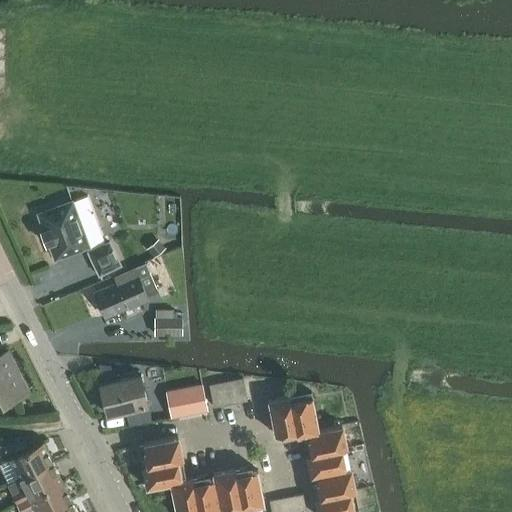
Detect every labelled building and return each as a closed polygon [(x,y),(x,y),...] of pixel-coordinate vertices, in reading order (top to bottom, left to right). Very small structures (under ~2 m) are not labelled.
[(39,213),(45,229),(42,230),(47,243),(50,242),(56,258),(89,246),(73,201),(39,213)] [(158,238),(147,248),(154,257),(166,247),(158,238)] [(90,251),(100,273),(120,264),(110,242),(90,251)] [(146,261),(128,269),(117,274),(119,280),(95,290),(106,317),(149,298),(140,277),(150,273),(146,261)] [(182,317),(155,317),(155,335),(182,335),(182,317)] [(0,353),(0,404),(29,390),(8,349),(0,353)] [(111,365),(100,363),(104,381),(107,381),(115,379),(111,365)] [(107,413),(148,404),(140,372),(115,379),(107,381),(104,381),(100,382),(107,413)] [(243,377),(236,378),(238,389),(245,388),(243,377)] [(230,379),(232,390),(238,389),(236,378),(230,379)] [(223,381),(226,392),(232,390),(230,379),(223,381)] [(217,382),(219,393),(226,392),(223,381),(217,382)] [(207,409),(201,382),(165,390),(171,416),(207,409)] [(210,383),(212,394),(219,393),(217,382),(210,383)] [(238,389),(241,400),(247,399),(245,388),(238,389)] [(232,390),(234,402),(241,400),(238,389),(232,390)] [(226,392),(228,403),(234,402),(232,390),(226,392)] [(296,433),(302,432),(319,428),(311,390),(288,395),(296,433)] [(219,393),(221,404),(228,403),(226,392),(219,393)] [(219,393),(212,394),(214,406),(221,404),(219,393)] [(296,433),(288,395),(267,399),(275,433),(279,432),(280,437),(296,433)] [(340,424),(319,428),(302,432),(306,453),(345,444),(340,424)] [(145,465),(182,458),(178,436),(140,442),(145,465)] [(359,437),(349,439),(350,445),(360,443),(359,437)] [(11,453),(12,455),(1,461),(10,480),(21,475),(54,458),(44,438),(11,453)] [(345,444),(306,453),(311,475),(349,466),(345,444)] [(7,483),(12,493),(16,501),(63,478),(54,458),(21,475),(22,475),(7,483)] [(182,458),(145,465),(144,465),(148,487),(170,482),(186,480),(186,478),(182,458)] [(243,506),(265,502),(258,466),(253,467),(253,465),(236,468),(243,506)] [(311,475),(316,495),(354,487),(349,466),(311,475)] [(221,510),(243,506),(236,468),(215,472),(215,473),(214,473),(221,510)] [(221,510),(214,473),(192,477),(198,511),(215,511),(220,511),(220,510),(221,510)] [(198,511),(192,477),(186,478),(186,480),(170,482),(176,511),(198,511)] [(63,478),(16,501),(21,511),(42,511),(72,497),(63,478)] [(354,487),(316,495),(319,511),(342,511),(359,509),(354,487)] [(297,493),(300,506),(307,504),(304,492),(297,493)] [(290,495),(293,507),(300,506),(297,493),(290,495)] [(284,496),(287,509),(293,507),(290,495),(284,496)] [(277,498),(280,510),(287,509),(284,496),(277,498)] [(42,511),(79,511),(72,497),(42,511)] [(273,511),(280,510),(277,498),(270,499),(273,511)]
